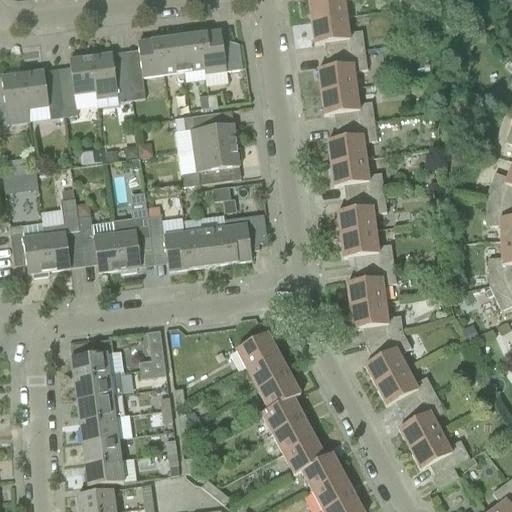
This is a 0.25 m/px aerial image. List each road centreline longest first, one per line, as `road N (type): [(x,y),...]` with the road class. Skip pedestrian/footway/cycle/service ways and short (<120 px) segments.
road 1 (residential): [(297,300),(264,0)]
road 2 (residential): [(40,347),(55,335),(297,300)]
road 3 (residential): [(4,28),(254,0)]
road 4 (residential): [(405,511),(297,300)]
road 5 (residential): [(44,511),(40,347)]
